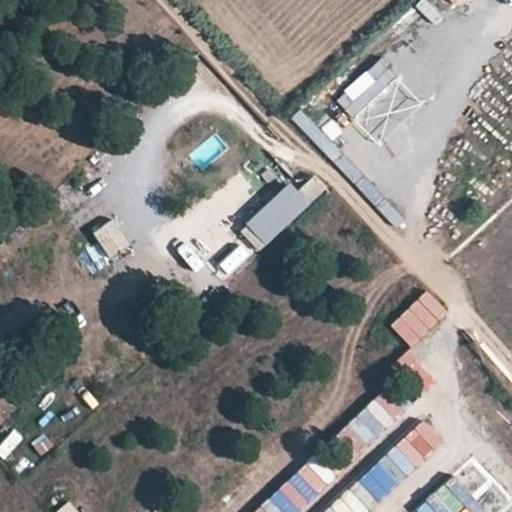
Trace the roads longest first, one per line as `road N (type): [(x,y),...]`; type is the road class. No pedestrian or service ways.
road 1 (track): [(511,367),(168,0)]
road 2 (unknown): [(438,286),(418,218),(431,123),(511,28)]
